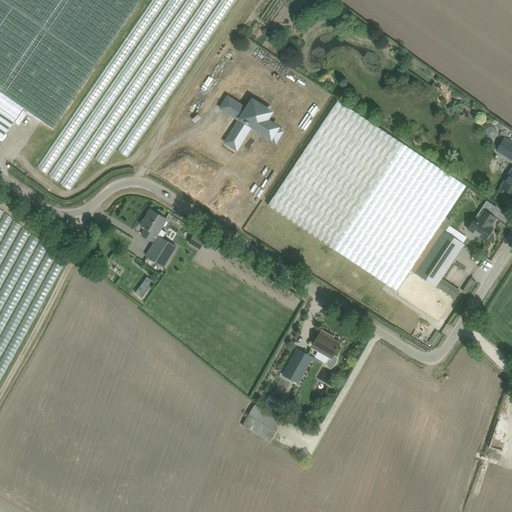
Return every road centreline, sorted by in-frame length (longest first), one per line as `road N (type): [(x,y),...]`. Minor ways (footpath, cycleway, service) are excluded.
road 1 (unclassified): [(434,361),(144,180),(112,184),(82,226),(0,169)]
road 2 (unclassified): [(434,361),(511,251)]
